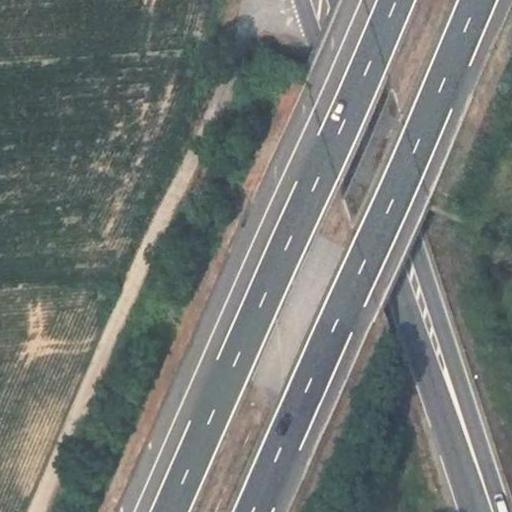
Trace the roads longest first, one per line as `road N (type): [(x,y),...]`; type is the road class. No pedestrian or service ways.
road 1 (motorway): [(397,0),(168,511)]
road 2 (track): [(35,511),(264,0)]
road 3 (motorway): [(253,511),(479,0)]
road 4 (primary): [(292,0),(410,284)]
road 5 (primary): [(410,284),(329,0)]
road 6 (primary): [(489,511),(410,284)]
